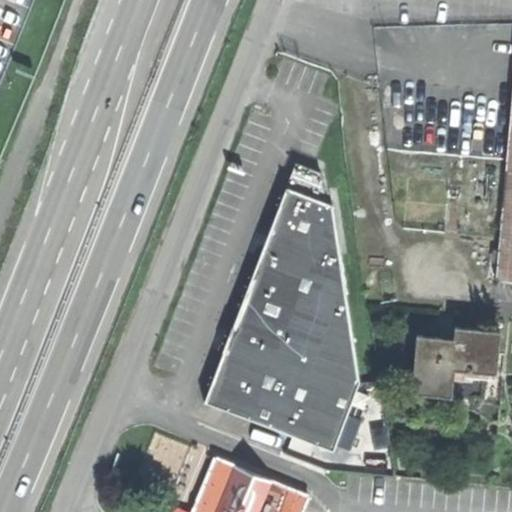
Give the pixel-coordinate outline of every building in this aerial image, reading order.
[(511,140),(500,281),(511,281),(511,140)] [(299,161),(289,187),(335,203),(333,193),(328,193),(326,171),(299,161)] [(209,400),(338,448),(363,380),(335,203),(289,187),(247,299),(209,400)] [(418,363),(416,392),(453,395),(455,367),(490,370),(500,370),(503,328),(458,325),(458,337),(420,334),(418,363)] [(488,397),(490,370),(455,367),(453,395),(488,397)] [(199,506),(196,511),(304,511),(312,493),(221,454),(199,506)]
